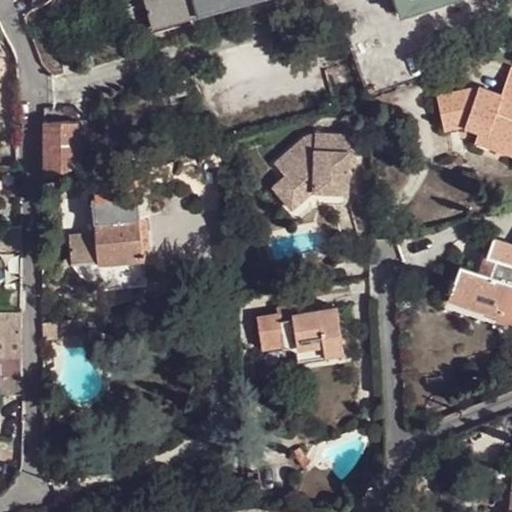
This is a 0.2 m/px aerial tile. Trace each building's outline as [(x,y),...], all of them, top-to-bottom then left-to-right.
[(142,0),(150,29),(196,16),(191,0),(142,0)] [(191,0),(196,16),(252,0),(191,0)] [(396,0),(402,15),(408,12),(403,0),(396,0)] [(403,0),(408,12),(443,0),(403,0)] [(511,69),(508,69),(498,94),(471,85),(432,95),(440,132),(458,130),(472,134),(470,144),(509,159),(511,150),(511,118),(511,119),(511,115),(511,69)] [(62,120),(42,119),(42,176),(73,165),(76,120),(62,120)] [(346,191),(348,131),(315,131),(304,134),(274,160),(285,173),(272,184),(291,205),(298,198),(306,207),(310,203),(321,200),(332,200),(332,196),(346,191)] [(179,160),(189,160),(188,147),(177,149),(179,160)] [(104,166),(105,178),(127,175),(126,164),(104,166)] [(105,178),(96,179),(98,199),(108,198),(119,196),(136,195),(134,174),(127,175),(105,178)] [(119,196),(121,217),(139,215),(136,195),(119,196)] [(121,217),(119,196),(108,198),(112,219),(121,217)] [(100,220),(95,221),(96,234),(98,260),(99,261),(143,257),(139,215),(121,217),(112,219),(100,220)] [(21,226),(0,226),(0,250),(5,250),(21,250),(21,226)] [(90,261),(98,260),(96,234),(70,237),(72,263),(90,261)] [(511,244),(488,239),(481,255),(475,273),(471,270),(455,266),(442,302),(494,318),(496,313),(510,317),(511,310),(511,244)] [(21,265),(21,250),(5,250),(5,265),(21,265)] [(475,273),(481,255),(477,254),(471,270),(475,273)] [(343,353),(335,305),(290,312),(291,318),(278,320),(277,311),(254,314),(260,349),(280,345),(282,351),(291,349),(293,362),(343,353)] [(0,357),(20,358),(19,312),(0,312),(0,357)] [(496,313),(494,318),(508,322),(510,317),(496,313)] [(41,322),(40,340),(90,335),(88,318),(41,322)] [(0,395),(23,398),(20,358),(0,357),(0,395)]
